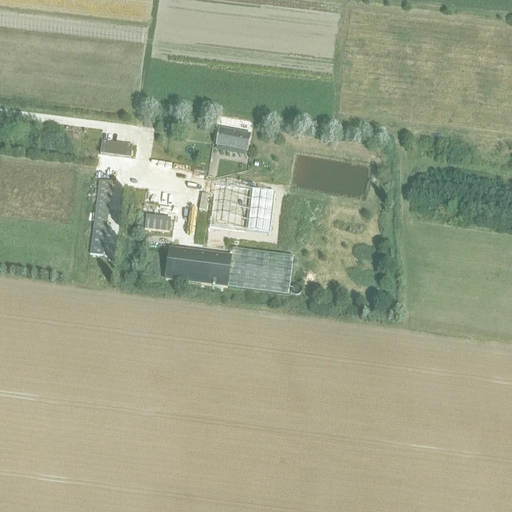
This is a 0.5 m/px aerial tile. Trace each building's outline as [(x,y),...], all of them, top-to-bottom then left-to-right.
[(247,152),(250,135),(218,130),(215,147),(247,152)] [(102,142),(100,156),(126,159),(130,160),(132,146),(125,145),(102,142)] [(259,189),(201,180),(196,215),(254,224),(259,189)] [(99,182),(96,203),(109,205),(112,184),(99,182)] [(145,218),(143,231),(168,234),(170,221),(145,218)] [(169,250),(165,282),(228,289),(232,257),(169,250)] [(232,257),(228,289),(287,297),(292,258),(239,251),(233,251),(232,257)]
